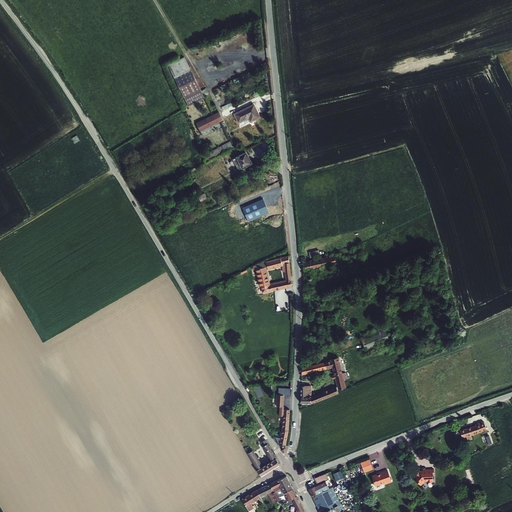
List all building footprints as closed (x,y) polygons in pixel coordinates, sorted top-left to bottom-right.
[(168,65),(188,106),(205,98),(184,57),(168,65)] [(239,124),(239,123),(249,119),(250,122),(250,123),(261,117),(254,104),(234,114),(239,124)] [(219,112),(196,123),(201,131),(219,123),(223,121),(219,112)] [(219,123),(201,131),(203,135),(221,126),(219,123)] [(231,141),(202,156),(205,162),(234,147),(231,141)] [(237,157),(233,159),(239,170),(243,168),(243,169),(253,163),(253,162),(251,159),(249,156),(250,156),(248,152),(247,152),(247,151),(237,157)] [(319,250),(309,252),(310,258),(320,255),(319,250)] [(253,270),(256,270),(258,287),(261,287),(262,293),(292,287),(290,263),(289,263),(288,256),(256,265),(252,266),(253,270)] [(327,258),(327,257),(302,262),(304,271),(329,265),(328,263),(333,261),(333,263),(336,262),(335,256),(327,258)] [(385,329),(361,338),(366,351),(390,341),(385,329)] [(327,370),(332,368),(333,373),(334,373),(334,375),(334,376),(332,376),(333,380),(335,379),(337,386),(319,393),(312,394),(311,386),(305,386),(301,387),(300,396),(301,397),(301,403),(302,405),(311,405),(311,404),(339,394),(337,391),(338,391),(346,388),(344,379),(347,378),(346,373),(343,374),(343,372),(342,372),(342,371),(340,362),(339,360),(340,360),(339,357),(325,361),(325,362),(302,368),(302,375),(327,369),(327,370)] [(279,416),(283,416),(284,409),(285,410),(285,407),(284,407),(284,396),(291,396),(291,389),(280,388),(280,395),(277,395),(276,407),(279,407),(279,416)] [(275,437),(279,444),(286,446),(289,431),(290,410),(285,410),(284,409),(283,416),(282,430),(280,438),(275,437)] [(487,430),(484,421),(475,424),(476,426),(460,431),(462,438),(463,439),(467,437),(471,436),(487,430)] [(250,444),(245,447),(262,475),(280,464),(266,440),(262,442),(272,461),(263,466),(250,444)] [(369,459),(361,462),(364,472),(373,469),(369,459)] [(388,469),(372,475),(375,486),(384,483),(384,484),(392,481),(388,469)] [(434,475),(434,469),(425,469),(425,471),(420,471),(419,471),(414,477),(416,479),(415,480),(421,486),(423,484),(425,482),(427,482),(427,483),(434,482),(433,475),(434,475)] [(342,470),(333,473),(336,480),(344,477),(342,470)] [(314,477),(317,484),(326,480),(329,479),(326,472),(314,477)] [(289,475),(272,484),(274,489),(282,485),(283,488),(292,483),(289,475)] [(312,497),(313,496),(330,488),(326,480),(317,484),(308,489),(312,497)] [(299,495),(292,483),(283,488),(288,496),(286,497),(287,499),(289,498),(290,500),(293,498),(299,495)] [(272,490),(270,485),(262,488),(260,490),(263,496),(273,491),(272,490)] [(330,488),(313,496),(320,511),(322,511),(338,504),(340,508),(337,510),(337,511),(339,511),(344,510),(332,487),(330,488)] [(275,497),(273,493),(269,495),(271,499),(273,498),(276,505),(279,503),(275,497)] [(306,511),(299,495),(293,498),(299,511),(296,511),(306,511)]
